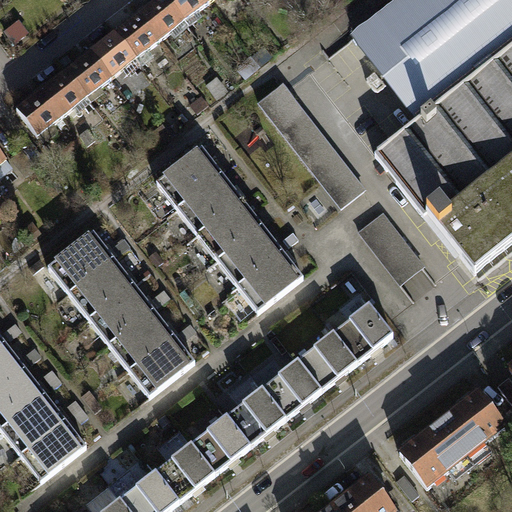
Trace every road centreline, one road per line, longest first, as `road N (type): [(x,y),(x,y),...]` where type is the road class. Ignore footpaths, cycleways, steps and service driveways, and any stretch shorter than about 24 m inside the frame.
road 1 (tertiary): [(248,511),(511,303)]
road 2 (residential): [(15,78),(116,0)]
